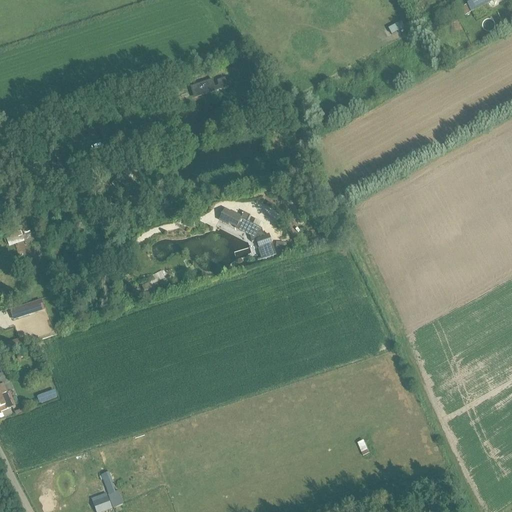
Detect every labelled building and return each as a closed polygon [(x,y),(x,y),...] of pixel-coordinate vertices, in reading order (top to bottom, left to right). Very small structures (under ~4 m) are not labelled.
[(475,0),(461,8),(464,16),(497,0),(475,0)] [(388,29),(391,35),(400,30),(404,28),(401,22),(398,24),(397,22),(395,23),(396,25),(388,29)] [(212,81),(191,88),(194,100),(228,88),(225,79),(217,81),(219,87),(215,88),(212,81)] [(113,124),(101,130),(106,141),(111,139),(109,134),(116,131),(113,124)] [(225,209),(218,222),(228,227),(229,225),(236,229),(236,230),(250,237),(252,243),(256,242),(258,249),(257,250),(261,260),(257,261),(257,262),(276,256),(269,235),(264,237),(262,230),(248,222),(250,217),(249,216),(243,213),(242,217),(234,213),(234,214),(225,209)] [(21,232),(6,237),(9,248),(24,243),(21,232)] [(156,274),(148,278),(154,292),(169,285),(162,271),(159,273),(156,274)] [(147,298),(154,294),(149,284),(142,288),(147,298)] [(41,301),(10,310),(13,320),(45,310),(41,301)] [(9,351),(20,348),(18,340),(6,343),(9,351)] [(6,385),(0,387),(0,412),(19,405),(8,378),(4,379),(6,385)] [(55,391),(37,398),(39,404),(40,404),(41,405),(57,399),(55,391)] [(357,444),(363,457),(369,455),(363,441),(357,444)] [(113,509),(123,505),(118,491),(115,492),(112,484),(113,483),(109,473),(101,476),(99,477),(101,481),(103,481),(108,495),(113,509)] [(96,511),(105,511),(112,510),(107,496),(106,494),(91,500),(92,502),(96,511)]
